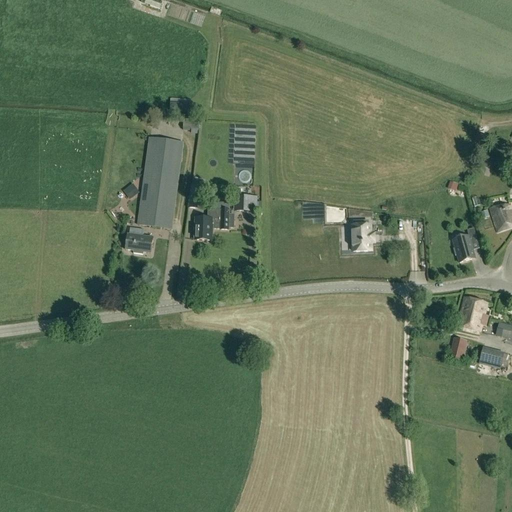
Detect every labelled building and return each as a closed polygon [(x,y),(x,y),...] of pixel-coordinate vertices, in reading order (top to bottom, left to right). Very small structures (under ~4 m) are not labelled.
[(162,2),(156,0),(141,0),(140,3),(144,4),(145,3),(160,9),(162,2)] [(191,100),(171,99),(170,112),(190,113),(191,100)] [(201,120),(184,120),(183,131),(199,132),(199,131),(200,131),(201,120)] [(491,138),(479,134),(475,145),(487,149),(491,138)] [(184,143),(149,139),(138,226),(172,231),(184,143)] [(191,186),(188,209),(203,211),(206,188),(191,186)] [(257,198),(234,197),(234,212),(257,213),(257,198)] [(324,205),(303,203),(303,220),(314,220),(314,224),(324,224),(324,205)] [(511,228),(511,212),(509,204),(490,209),(497,233),(511,228)] [(212,230),(221,230),(221,231),(229,231),(229,215),(230,215),(230,210),(212,210),(211,220),(195,220),(195,241),(212,241),(212,230)] [(372,236),(370,236),(370,227),(352,227),(353,253),(371,252),(370,243),(372,243),(372,236)] [(468,231),(470,237),(454,241),(455,249),(454,249),(455,256),(457,256),(459,264),(475,260),(472,246),(478,244),(475,230),(468,231)] [(143,256),(144,253),(151,254),(153,238),(128,235),(126,251),(134,252),(133,255),(143,256)] [(487,305),(465,299),(458,327),(481,333),(482,326),(487,327),(489,318),(485,317),(487,305)] [(511,327),(499,324),(496,337),(511,341),(511,327)] [(450,359),(463,362),(467,342),(454,338),(450,359)] [(505,354),(483,349),(480,365),(501,370),(505,354)]
